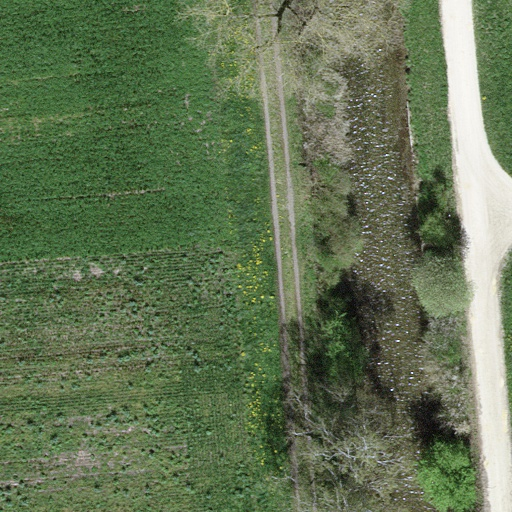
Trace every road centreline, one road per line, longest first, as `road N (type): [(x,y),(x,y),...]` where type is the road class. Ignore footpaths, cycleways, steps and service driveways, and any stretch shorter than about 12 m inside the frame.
road 1 (track): [(490,511),(446,0)]
road 2 (track): [(300,511),(258,0)]
